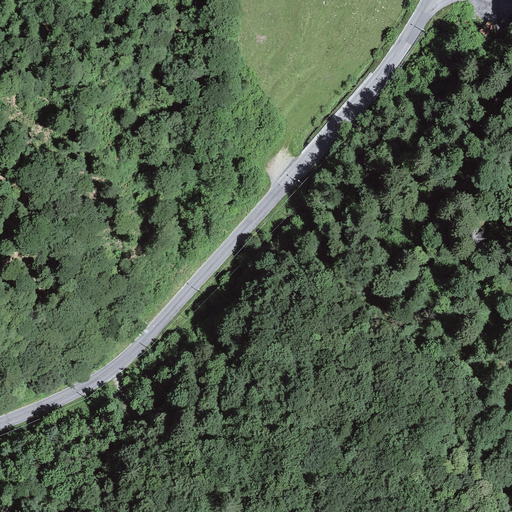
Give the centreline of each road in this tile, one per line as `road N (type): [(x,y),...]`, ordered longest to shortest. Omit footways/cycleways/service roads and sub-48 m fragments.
road 1 (secondary): [(0,423),(93,382),(128,355),(422,21)]
road 2 (track): [(109,372),(136,415),(130,438),(31,511)]
